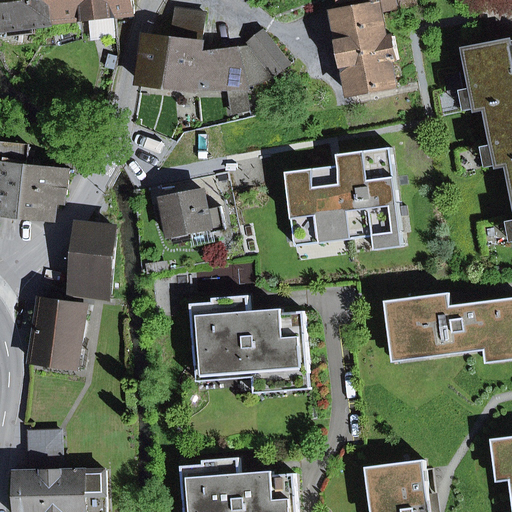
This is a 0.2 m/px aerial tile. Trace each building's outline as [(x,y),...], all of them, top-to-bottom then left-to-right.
[(0,0),(0,28),(11,28),(37,25),(56,23),(53,0),(0,0)] [(116,36),(114,16),(135,14),(133,0),(53,0),(56,23),(91,19),(99,18),(102,38),(116,36)] [(344,0),(345,11),(381,4),(380,0),(344,0)] [(380,0),(381,4),(383,13),(417,5),(415,0),(380,0)] [(395,37),(388,38),(383,13),(381,4),(345,11),(336,13),(352,95),(397,87),(392,61),(399,60),(395,37)] [(178,10),(173,40),(149,36),(142,83),(166,86),(196,90),(230,91),(248,91),(251,91),(250,87),(276,76),(253,47),(239,48),(201,53),(207,14),(178,10)] [(93,39),(102,38),(99,18),(91,19),(93,39)] [(12,37),(37,34),(37,25),(11,28),(12,37)] [(276,76),(290,64),(265,32),(263,31),(251,41),(253,47),(276,76)] [(511,41),(468,50),(475,88),(479,109),(479,110),(489,108),(496,145),(500,165),(501,167),(511,165),(511,172),(511,41)] [(467,111),(479,109),(475,88),(463,91),(467,111)] [(234,114),(242,112),(251,110),(248,91),(230,91),(234,114)] [(3,145),(0,172),(0,213),(26,216),(29,165),(32,148),(3,145)] [(488,168),(500,165),(496,145),(484,147),(488,168)] [(405,233),(394,148),(340,155),(341,166),(337,167),(289,173),(299,247),(326,244),(324,229),(349,226),(351,240),(377,237),(405,233)] [(55,203),(67,204),(71,170),(29,165),(26,216),(53,219),(55,203)] [(213,233),(227,230),(222,207),(209,209),(205,192),(165,200),(167,210),(169,220),(174,243),(195,239),(193,232),(212,228),(213,233)] [(161,222),(169,220),(167,210),(159,212),(161,222)] [(326,244),(351,240),(349,226),(324,229),(326,244)] [(76,294),(112,299),(118,230),(86,227),(80,243),(76,294)] [(196,244),(215,240),(213,233),(212,228),(193,232),(195,239),(196,244)] [(379,251),(407,247),(405,233),(377,237),(379,251)] [(454,307),(465,305),(463,292),(452,294),(454,307)] [(511,347),(511,299),(465,305),(454,307),(452,294),(388,302),(394,350),(428,346),(429,359),(487,351),(511,347)] [(284,314),(284,310),(264,311),(252,312),(251,296),(215,299),(215,303),(193,305),(198,366),(220,365),(221,375),(245,373),(245,379),(255,378),(256,394),(266,393),(266,387),(290,386),(289,375),(311,374),(306,312),(284,314)] [(82,349),(89,304),(45,297),(35,362),(79,369),(79,368),(82,349)] [(396,363),(429,359),(428,346),(394,350),(396,363)] [(489,364),(511,360),(511,347),(487,351),(489,364)] [(79,368),(87,369),(90,350),(82,349),(79,368)] [(199,383),(245,379),(245,373),(221,375),(220,365),(198,366),(199,383)] [(266,393),(312,390),(311,374),(289,375),(290,386),(266,387),(266,393)] [(64,467),(63,432),(32,432),(32,468),(64,467)] [(500,483),(511,481),(511,475),(507,439),(494,440),(500,483)] [(275,476),(275,472),(243,474),(241,458),(205,461),(206,465),(184,467),(187,511),(299,511),(297,474),(275,476)] [(432,511),(431,494),(426,461),(369,468),(374,511),(432,511)] [(21,511),(108,511),(108,471),(20,473),(21,511)] [(432,511),(441,511),(439,493),(431,494),(432,511)]
